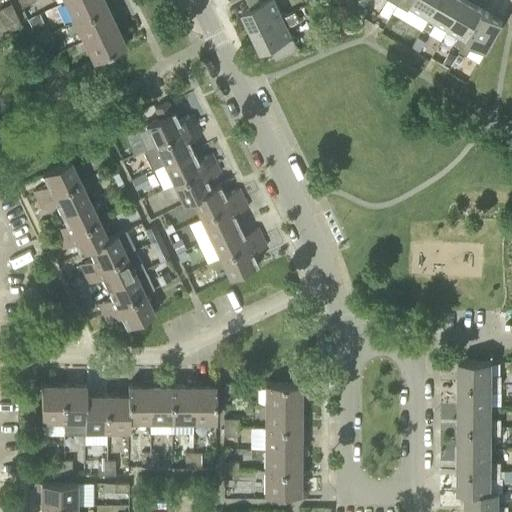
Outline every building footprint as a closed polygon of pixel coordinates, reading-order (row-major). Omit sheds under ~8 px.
[(104,0),(66,0),(65,1),(75,21),(107,5),(104,0)] [(243,11),(252,31),(283,16),(274,0),(265,0),(262,2),(260,0),(248,0),(252,7),(243,11)] [(386,0),(381,9),(391,15),(397,3),(399,0),(386,0)] [(399,0),(397,3),(408,10),(411,6),(429,17),(439,0),(399,0)] [(425,25),(425,26),(432,29),(437,21),(448,28),(464,0),(439,0),(429,17),(425,25)] [(462,47),(484,10),(467,0),(464,0),(448,28),(460,35),(455,43),(462,47)] [(353,10),(359,14),(365,5),(359,1),(353,10)] [(0,14),(1,17),(15,11),(11,3),(0,7),(0,14)] [(107,5),(75,21),(84,40),(116,25),(107,5)] [(296,10),(283,16),(252,31),(262,51),(271,47),(276,58),(299,47),(294,35),(292,36),(287,26),(300,20),(296,10)] [(484,10),(462,47),(460,50),(467,55),(474,43),(486,50),(503,21),(484,10)] [(15,11),(1,17),(5,25),(19,19),(15,11)] [(34,31),(37,38),(50,32),(47,24),(45,25),(39,13),(27,19),(34,31)] [(116,25),(84,40),(93,60),(126,44),(116,25)] [(50,32),(37,38),(41,46),(54,39),(50,32)] [(425,41),(419,36),(413,45),(420,50),(425,41)] [(450,50),(443,61),(451,66),(458,55),(450,50)] [(455,60),(460,63),(464,57),(459,54),(455,60)] [(66,63),(52,70),(56,78),(69,71),(66,63)] [(155,107),(159,117),(172,111),(168,101),(155,107)] [(172,111),(159,117),(146,123),(155,143),(197,123),(193,114),(179,121),(174,110),(172,111)] [(118,120),(105,127),(110,137),(118,129),(118,120)] [(152,169),(164,163),(193,149),(188,139),(202,133),(197,123),(155,143),(143,149),(152,169)] [(95,162),(109,155),(104,144),(89,151),(95,162)] [(216,162),(211,153),(197,160),(193,149),(164,163),(174,182),(216,162)] [(38,200),(80,180),(70,159),(42,173),(47,184),(33,190),(38,200)] [(211,189),(211,188),(206,178),(220,172),(216,162),(174,182),(183,202),(192,198),(211,189)] [(116,184),(121,182),(115,171),(110,173),(116,184)] [(138,188),(150,182),(145,172),(133,178),(138,188)] [(90,200),(80,180),(38,200),(42,209),(56,202),(61,213),(90,200)] [(201,217),(243,197),(239,188),(225,194),(220,184),(211,188),(211,189),(192,198),(201,217)] [(201,217),(211,237),(238,223),(234,213),(248,206),(243,197),(201,217)] [(90,200),(61,213),(66,223),(52,229),(57,239),(99,219),(90,200)] [(99,219),(57,239),(61,248),(75,241),(80,252),(89,248),(108,238),(108,237),(99,219)] [(174,229),(171,222),(164,225),(167,232),(174,229)] [(220,256),(262,236),(257,226),(243,233),(238,223),(211,237),(220,256)] [(125,229),(108,237),(108,238),(89,248),(93,257),(79,264),(84,273),(135,249),(125,229)] [(220,256),(229,276),(257,263),(252,252),(266,245),(262,236),(220,256)] [(181,238),(172,242),(176,252),(185,247),(181,238)] [(169,256),(163,241),(153,246),(160,261),(169,256)] [(135,249),(84,273),(88,283),(102,276),(107,286),(144,269),(135,249)] [(177,252),(181,260),(188,257),(184,249),(177,252)] [(144,269),(107,286),(112,296),(98,303),(103,312),(145,292),(154,288),(144,269)] [(171,279),(167,270),(156,276),(160,285),(171,279)] [(145,292),(103,312),(107,322),(121,315),(126,326),(154,312),(145,292)] [(459,360),(459,383),(502,383),(502,375),(492,375),(492,360),(459,360)] [(128,384),(128,393),(128,420),(129,419),(150,420),(150,380),(143,380),(143,384),(128,384)] [(150,380),(150,420),(171,420),(172,384),(157,384),(157,380),(150,380)] [(172,384),(171,420),(193,420),(193,380),(186,380),(186,384),(172,384)] [(193,380),(193,420),(215,420),(216,384),(201,384),(201,380),(193,380)] [(224,382),(224,391),(238,391),(238,382),(224,382)] [(265,404),(300,405),(301,383),(265,382),(265,404)] [(63,419),(64,383),(41,383),(41,419),(63,419)] [(64,383),(63,419),(63,433),(84,433),(84,429),(84,419),(86,419),(86,393),(86,383),(64,383)] [(502,383),(459,383),(459,404),(492,404),(492,391),(502,391),(502,383)] [(107,429),(107,393),(86,393),(86,419),(84,419),(84,429),(107,429)] [(128,393),(107,393),(107,429),(129,429),(129,419),(128,420),(128,393)] [(300,427),(300,405),(265,404),(264,426),(300,427)] [(492,404),(459,404),(459,426),(501,426),(501,418),(492,418),(492,404)] [(224,426),(238,426),(239,418),(224,417),(224,426)] [(238,426),(224,426),(223,434),(238,435),(238,426)] [(249,442),(264,442),(264,426),(248,427),(249,442)] [(300,427),(264,426),(264,447),(300,448),(300,427)] [(501,426),(459,426),(459,447),(492,448),(492,434),(501,434),(501,426)] [(264,469),(300,469),(300,448),(264,447),(264,469)] [(492,448),(459,447),(459,469),(501,469),(501,461),(492,461),(492,448)] [(150,466),(150,451),(141,451),(141,466),(150,466)] [(150,451),(150,466),(159,466),(159,451),(150,451)] [(193,466),(193,451),(185,451),(184,466),(193,466)] [(193,451),(193,466),(202,466),(202,451),(193,451)] [(63,474),(63,459),(55,459),(54,474),(63,474)] [(63,459),(63,474),(72,474),(72,459),(63,459)] [(106,474),(106,459),(98,459),(98,474),(106,474)] [(106,459),(106,474),(115,474),(115,459),(106,459)] [(223,469),(238,469),(238,460),(223,460),(223,469)] [(238,469),(223,469),(223,477),(238,477),(238,469)] [(300,492),(300,469),(264,469),(264,492),(300,492)] [(501,469),(459,469),(458,490),(492,490),(492,477),(501,477),(501,469)] [(41,504),(77,504),(77,482),(37,481),(37,489),(41,490),(41,504)] [(129,482),(114,482),(114,491),(129,491),(129,482)] [(499,490),(492,490),(458,490),(458,492),(466,492),(466,511),(508,511),(509,505),(499,505),(499,490)]
